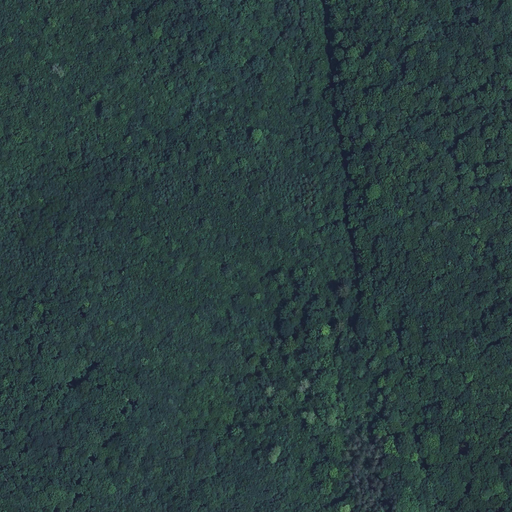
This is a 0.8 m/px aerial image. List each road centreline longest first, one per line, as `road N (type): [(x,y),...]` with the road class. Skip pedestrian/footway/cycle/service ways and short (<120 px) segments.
road 1 (track): [(350,195),(381,333),(447,511)]
road 2 (track): [(325,0),(350,195)]
